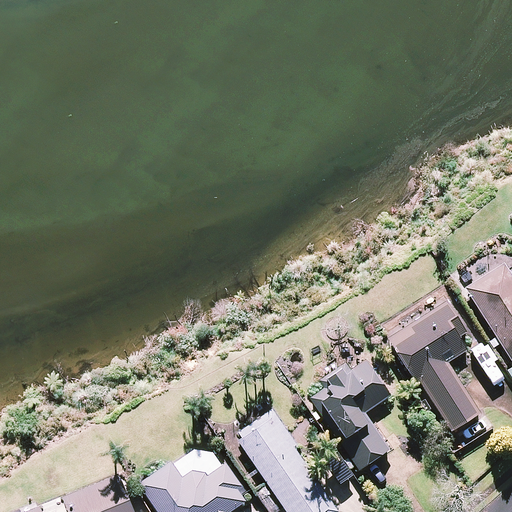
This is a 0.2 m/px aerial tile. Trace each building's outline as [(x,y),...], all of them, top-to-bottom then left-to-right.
[(511,274),(506,265),(468,290),(511,360),(511,274)] [(417,386),(420,384),(451,433),(479,416),(444,360),(472,343),(447,303),(391,338),(388,340),(417,386)] [(391,397),(366,359),(308,395),(357,473),(389,452),(365,414),(391,397)] [(337,511),(271,412),(236,435),(287,511),(337,511)] [(231,511),(232,511),(250,500),(225,463),(222,466),(212,450),(194,451),(173,466),(171,463),(141,483),(159,511),(231,511)] [(135,511),(120,475),(64,497),(41,506),(25,511),(135,511)]
